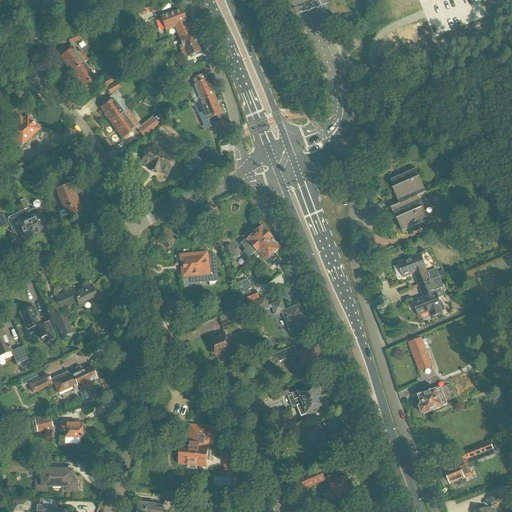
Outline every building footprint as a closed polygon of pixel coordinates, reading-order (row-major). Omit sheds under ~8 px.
[(156,1),(143,7),(146,13),(151,11),(152,14),(157,12),(156,9),(158,8),(156,1)] [(180,9),(159,17),(165,32),(174,28),(178,36),(189,31),(185,21),(180,9)] [(136,37),(133,28),(119,34),(123,43),(136,37)] [(191,31),(189,31),(178,36),(183,49),(180,50),(183,58),(200,51),(191,31)] [(71,47),(82,42),(80,36),(68,41),(71,46),(71,47)] [(71,46),(64,52),(65,54),(61,57),(71,72),(83,63),(84,64),(88,61),(87,59),(81,51),(77,54),(71,47),(71,46)] [(86,93),(87,93),(91,89),(87,84),(94,79),(84,64),(83,63),(71,72),(86,93)] [(165,81),(177,75),(174,69),(162,74),(165,81)] [(179,84),(190,80),(188,74),(177,78),(179,84)] [(203,75),(192,80),(194,84),(192,85),(199,102),(213,96),(206,79),(205,80),(203,75)] [(105,87),(116,81),(112,76),(102,82),(105,87)] [(110,94),(120,88),(117,83),(106,89),(110,94)] [(218,130),(226,127),(213,96),(199,102),(194,104),(198,114),(199,114),(203,122),(207,120),(210,127),(216,125),(218,130)] [(111,123),(124,115),(113,100),(101,108),(111,123)] [(124,115),(111,123),(122,138),(135,130),(134,129),(135,127),(144,138),(160,125),(153,116),(140,126),(129,111),(124,115)] [(30,144),(36,138),(33,135),(39,129),(27,116),(9,132),(11,134),(7,137),(11,142),(10,144),(16,150),(27,140),(30,144)] [(166,123),(158,132),(176,148),(184,139),(166,123)] [(154,153),(147,150),(144,156),(143,157),(141,160),(142,161),(141,164),(149,167),(148,169),(159,173),(160,172),(167,175),(168,173),(169,172),(170,170),(170,168),(173,160),(165,157),(166,156),(155,151),(154,153)] [(15,171),(26,166),(23,159),(12,164),(15,171)] [(400,204),(426,192),(415,169),(390,180),(396,193),(397,192),(399,196),(397,196),(400,204)] [(62,188),(57,190),(65,210),(59,212),(61,218),(67,215),(67,216),(73,214),(79,211),(81,211),(74,194),(78,192),(75,183),(62,188)] [(400,204),(391,208),(394,215),(396,215),(398,218),(396,219),(402,232),(427,221),(417,197),(426,193),(426,192),(400,204)] [(497,197),(489,201),(491,206),(500,202),(497,197)] [(24,200),(20,202),(21,205),(23,211),(28,208),(24,200)] [(35,235),(21,205),(17,207),(19,213),(7,218),(8,220),(7,220),(14,234),(15,236),(16,236),(21,234),(23,240),(25,240),(27,240),(29,239),(30,237),(35,235)] [(35,235),(46,230),(38,211),(34,209),(29,211),(28,208),(23,211),(35,235)] [(0,216),(0,215),(0,229),(8,227),(3,215),(0,216)] [(245,240),(240,244),(245,250),(243,252),(249,258),(272,237),(262,227),(258,231),(256,228),(254,230),(252,228),(242,237),(245,240)] [(272,237),(249,258),(251,261),(256,257),(257,257),(260,254),(266,260),(267,260),(272,266),(280,259),(274,253),(281,247),(272,237)] [(511,241),(501,246),(504,252),(511,248),(511,241)] [(231,256),(237,253),(232,244),(226,247),(231,256)] [(188,256),(182,257),(184,276),(190,276),(191,284),(209,282),(208,268),(217,267),(215,255),(207,256),(207,254),(194,255),(192,254),(190,254),(188,256)] [(419,284),(439,276),(436,268),(427,272),(425,268),(426,267),(421,254),(397,263),(403,277),(414,273),(419,284)] [(439,276),(419,284),(424,297),(413,301),(418,315),(429,311),(431,317),(443,312),(443,311),(445,310),(442,301),(440,302),(438,298),(444,295),(441,288),(444,287),(439,276)] [(248,279),(237,284),(245,304),(259,298),(256,291),(250,293),(249,290),(252,289),(248,279)] [(96,296),(91,286),(84,289),(83,286),(56,298),(61,309),(77,302),(80,307),(85,305),(83,302),(92,298),(93,301),(95,314),(103,312),(101,300),(97,300),(96,297),(96,296)] [(252,314),(268,307),(265,298),(248,305),(252,314)] [(285,311),(282,301),(272,305),(276,315),(283,312),(291,332),(308,326),(299,305),(285,311)] [(40,325),(33,307),(20,312),(28,330),(35,327),(39,339),(46,336),(48,341),(55,338),(49,322),(44,323),(40,325)] [(62,337),(73,333),(68,322),(63,310),(53,315),(58,327),(62,337)] [(246,311),(240,314),(242,321),(249,318),(246,311)] [(223,329),(238,323),(236,316),(220,323),(223,329)] [(0,355),(11,351),(16,364),(28,359),(23,346),(11,351),(2,329),(0,329),(0,355)] [(231,350),(225,335),(209,342),(211,344),(209,345),(213,355),(215,354),(216,357),(217,356),(220,363),(236,357),(233,349),(231,350)] [(421,338),(409,343),(420,371),(432,366),(426,350),(429,348),(425,340),(422,341),(421,338)] [(267,355),(271,354),(273,353),(272,350),(273,350),(271,345),(264,347),(267,355)] [(284,349),(273,354),(275,360),(277,359),(279,363),(284,361),(284,363),(291,360),(292,361),(296,370),(314,362),(320,360),(320,358),(320,356),(320,355),(319,353),(317,352),(315,347),(298,354),(294,345),(284,349)] [(30,386),(26,388),(28,393),(32,391),(33,392),(54,383),(56,388),(58,393),(73,387),(74,389),(73,390),(75,394),(80,392),(82,402),(92,399),(90,389),(89,389),(88,387),(89,387),(87,383),(97,379),(94,372),(91,366),(88,367),(82,370),(81,368),(76,370),(77,372),(74,373),(68,376),(67,373),(56,377),(50,380),(48,375),(29,383),(30,386)] [(303,403),(321,395),(320,394),(321,392),(319,388),(317,387),(315,383),(291,393),(294,400),(300,397),(303,403)] [(430,392),(428,386),(418,390),(420,395),(418,395),(421,404),(420,405),(420,407),(422,412),(424,414),(443,406),(443,405),(448,403),(441,387),(430,392)] [(280,397),(289,393),(287,387),(277,391),(277,392),(280,397)] [(280,398),(280,397),(277,392),(270,395),(273,401),(280,398)] [(303,403),(296,406),(298,410),(300,415),(301,417),(325,407),(325,406),(323,403),(324,401),(323,396),(322,396),(321,396),(321,395),(303,403)] [(53,427),(50,416),(34,420),(34,421),(31,422),(34,434),(37,433),(38,434),(48,431),(48,429),(53,427)] [(290,430),(304,425),(302,419),(288,424),(290,430)] [(80,422),(75,422),(75,421),(74,421),(74,424),(61,423),(60,432),(63,432),(65,432),(65,436),(59,436),(59,445),(78,445),(80,444),(80,438),(81,438),(81,437),(83,435),(83,431),(81,429),(81,422),(80,422)] [(321,425),(312,429),(308,430),(313,444),(329,438),(332,445),(335,444),(336,448),(343,445),(341,441),(351,437),(350,434),(351,432),(349,427),(347,426),(345,424),(340,426),(339,424),(332,427),(333,429),(324,433),(321,425)] [(179,456),(178,461),(180,462),(180,463),(188,464),(188,467),(188,470),(192,470),(197,470),(197,469),(197,465),(199,465),(206,466),(207,448),(206,448),(206,445),(213,445),(215,428),(191,426),(190,435),(189,447),(187,446),(182,446),(182,448),(179,448),(179,453),(181,454),(181,455),(179,456)] [(467,482),(463,471),(470,468),(466,460),(488,451),(486,444),(459,455),(462,464),(445,471),(447,475),(446,478),(447,481),(449,481),(450,484),(458,481),(459,485),(467,482)] [(228,454),(228,460),(232,461),(231,473),(238,473),(240,455),(232,454),(228,454)] [(7,461),(7,473),(28,473),(28,462),(7,461)] [(71,481),(71,471),(42,471),(42,481),(37,481),(37,491),(47,491),(47,487),(66,487),(66,491),(76,491),(76,481),(71,481)] [(306,489),(325,481),(321,472),(302,480),(306,489)] [(333,479),(332,476),(326,478),(335,498),(355,490),(352,483),(349,484),(346,477),(340,479),(339,476),(333,479)] [(495,511),(493,506),(497,505),(496,502),(500,500),(498,495),(488,499),(490,504),(487,505),(487,507),(475,511),(495,511)] [(28,499),(14,500),(14,511),(29,511),(28,499)] [(56,511),(57,507),(54,507),(55,501),(40,500),(40,506),(37,506),(36,511),(56,511)] [(163,511),(164,506),(139,503),(138,511),(163,511)]
